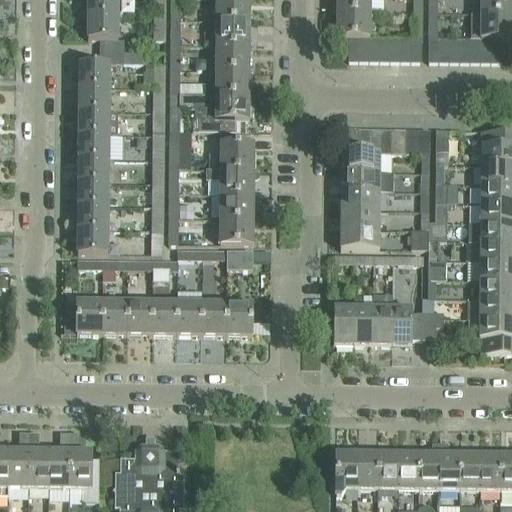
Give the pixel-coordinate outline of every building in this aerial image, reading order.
[(118,21),(118,0),(88,0),(88,21),(118,21)] [(165,21),(165,0),(153,0),(153,21),(165,21)] [(180,25),(181,0),(173,0),(171,0),(171,25),(180,25)] [(249,26),(249,1),(217,0),(217,25),(249,26)] [(370,18),(370,0),(337,0),(337,17),(370,18)] [(422,18),(422,0),(413,0),(413,18),(422,18)] [(438,18),(437,0),(428,0),(428,18),(438,18)] [(511,19),(511,0),(480,0),(481,19),(511,19)] [(370,42),(370,18),(337,17),(337,42),(348,42),(359,42),(369,42),(370,42)] [(422,43),(422,18),(413,18),(413,43),(422,43)] [(437,42),(438,18),(428,18),(428,43),(437,43),(437,42)] [(511,44),(511,19),(481,19),(481,43),(481,44),(491,44),(502,44),(511,44)] [(118,45),(118,21),(88,21),(88,45),(100,45),(100,57),(124,57),(124,45),(118,45)] [(165,57),(165,21),(153,21),(153,57),(165,57)] [(180,50),(180,25),(171,25),(171,50),(180,50)] [(249,51),(249,26),(217,25),(216,50),(249,51)] [(358,66),(359,42),(348,42),(348,66),(358,66)] [(369,66),(369,42),(359,42),(358,66),(369,66)] [(380,43),(370,42),(369,42),(369,66),(379,67),(380,43)] [(439,67),(439,42),(437,42),(437,43),(428,43),(428,67),(439,67)] [(449,67),(449,42),(439,42),(439,67),(449,67)] [(460,67),(460,43),(449,42),(449,67),(460,67)] [(390,67),(390,43),(380,43),(379,67),(390,67)] [(400,67),(401,43),(390,43),(390,67),(400,67)] [(411,67),(411,43),(401,43),(400,67),(411,67)] [(422,67),(422,47),(422,43),(413,43),(411,43),(411,67),(422,67)] [(470,67),(470,43),(460,43),(460,67),(470,67)] [(481,68),(481,44),(481,43),(470,43),(470,67),(481,68)] [(491,68),(491,44),(481,44),(481,68),(491,68)] [(502,68),(502,44),(491,44),(491,68),(502,68)] [(180,74),(180,50),(171,50),(171,74),(180,74)] [(249,76),(249,51),(216,50),(216,75),(249,76)] [(123,69),(145,69),(146,69),(146,57),(124,57),(100,57),(100,69),(80,68),(79,92),(109,93),(110,69),(123,69)] [(164,93),(165,69),(146,69),(145,69),(146,92),(153,92),(153,93),(164,93)] [(205,89),(180,89),(180,74),(171,74),(170,99),(180,99),(205,100),(205,89)] [(248,101),(249,76),(216,75),(216,100),(248,101)] [(109,117),(109,93),(79,92),(79,116),(109,117)] [(164,117),(164,93),(153,93),(152,117),(164,117)] [(179,138),(179,111),(180,99),(170,99),(170,138),(179,138)] [(248,138),(248,101),(216,100),(205,100),(180,99),(179,111),(191,111),(191,115),(196,115),(196,123),(199,123),(199,137),(248,138)] [(118,117),(109,117),(79,116),(79,140),(109,140),(118,141),(118,117)] [(164,141),(164,117),(152,117),(152,141),(164,141)] [(357,158),(358,134),(338,134),(338,166),(341,166),(341,176),(380,177),(381,158),(369,158),(357,158)] [(369,158),(370,134),(358,134),(357,158),(369,158)] [(381,158),(382,134),(370,134),(369,158),(381,158)] [(394,158),(394,135),(382,134),(381,158),(394,158)] [(406,158),(406,135),(394,135),(394,158),(406,158)] [(418,158),(418,135),(406,135),(406,158),(418,158)] [(429,158),(430,135),(418,135),(418,158),(422,158),(429,158)] [(436,135),(435,157),(444,157),(448,157),(448,135),(436,135)] [(511,137),(481,137),(481,169),(511,169),(511,137)] [(109,164),(109,140),(79,140),(79,164),(109,164)] [(164,165),(164,141),(152,141),(152,165),(164,165)] [(179,174),(179,149),(170,149),(170,174),(179,174)] [(254,150),(234,149),(221,149),(221,174),(253,175),(254,150)] [(444,169),(444,157),(435,157),(435,169),(444,169)] [(429,178),(429,158),(422,158),(421,178),(429,178)] [(108,188),(109,164),(79,164),(78,188),(108,188)] [(163,189),(164,165),(152,165),(152,189),(163,189)] [(444,188),(444,169),(435,169),(435,188),(444,188)] [(511,169),(481,169),(481,189),(511,189),(511,169)] [(178,199),(179,174),(170,174),(169,199),(178,199)] [(253,200),(253,175),(221,174),(220,199),(253,200)] [(380,196),(380,177),(341,176),(341,195),(380,196)] [(108,212),(108,188),(78,188),(78,212),(108,212)] [(447,188),(444,188),(435,188),(435,207),(447,207),(447,188)] [(163,213),(163,189),(152,189),(152,213),(163,213)] [(511,208),(511,189),(481,189),(481,208),(511,208)] [(380,215),(380,196),(341,195),(341,214),(380,215)] [(178,224),(178,199),(169,199),(169,224),(178,224)] [(253,225),(253,200),(220,199),(220,225),(253,225)] [(447,227),(447,207),(435,207),(435,227),(447,227)] [(511,208),(481,208),(480,228),(511,227),(511,208)] [(108,236),(108,212),(78,212),(78,236),(108,236)] [(163,237),(163,213),(152,213),(151,236),(163,237)] [(380,235),(380,215),(341,214),(341,234),(380,235)] [(178,249),(178,224),(169,224),(169,249),(178,249)] [(252,250),(253,225),(220,225),(220,250),(252,250)] [(447,246),(447,227),(435,227),(429,227),(428,235),(428,246),(436,246),(447,246)] [(511,227),(480,228),(480,247),(511,247),(511,227)] [(380,255),(380,235),(341,234),(340,255),(380,255)] [(411,255),(428,255),(428,246),(428,235),(421,235),(411,235),(411,246),(411,255)] [(108,260),(108,236),(78,236),(78,260),(108,260)] [(163,260),(163,237),(151,236),(151,260),(163,260)] [(511,247),(480,247),(480,266),(511,266),(511,247)] [(202,265),(202,256),(177,255),(177,265),(202,265)] [(202,265),(227,265),(227,256),(202,256),(202,265)] [(252,265),(252,256),(227,256),(227,265),(252,265)] [(354,269),(354,261),(334,261),(334,268),(354,269)] [(373,269),(374,261),(354,261),(354,269),(373,269)] [(393,269),(393,261),(374,261),(373,269),(393,269)] [(424,261),(413,261),(393,261),(393,269),(424,269),(424,261)] [(446,265),(436,265),(428,265),(428,284),(436,284),(445,284),(446,265)] [(103,275),(103,266),(78,266),(77,275),(103,275)] [(128,275),(128,266),(103,266),(103,275),(103,287),(115,287),(115,275),(128,275)] [(152,275),(152,266),(128,266),(128,275),(152,275)] [(177,266),(152,266),(152,275),(177,275),(177,266)] [(511,266),(480,266),(480,285),(511,285),(511,266)] [(435,303),(436,284),(428,284),(428,303),(435,303)] [(511,303),(511,285),(480,285),(480,303),(511,303)] [(373,351),(373,313),(363,312),(363,302),(354,302),(354,312),(353,350),(373,351)] [(392,351),(392,313),(392,302),(383,302),(383,313),(373,313),(373,351),(392,351)] [(511,324),(511,303),(480,303),(479,324),(511,324)] [(102,340),(102,307),(77,307),(77,340),(102,340)] [(127,340),(127,307),(102,307),(102,340),(127,340)] [(152,340),(152,308),(127,307),(127,340),(152,340)] [(177,341),(177,308),(152,308),(152,340),(177,341)] [(202,341),(202,308),(177,308),(177,341),(202,341)] [(227,341),(227,309),(202,308),(202,341),(227,341)] [(252,341),(252,309),(227,309),(227,341),(252,341)] [(353,350),(354,312),(334,312),(334,350),(353,350)] [(423,344),(423,317),(412,317),(412,313),(392,313),(392,351),(412,351),(412,344),(423,344)] [(436,345),(436,332),(436,317),(423,317),(423,344),(436,345)] [(511,359),(511,324),(479,324),(478,359),(511,359)] [(29,493),(29,437),(19,437),(19,455),(9,455),(8,493),(29,493)] [(49,494),(49,456),(39,456),(39,437),(29,437),(29,493),(49,494)] [(69,494),(70,438),(60,437),(60,456),(49,456),(49,494),(69,494)] [(80,438),(70,438),(69,494),(69,506),(99,507),(99,464),(91,464),(91,456),(80,456),(80,438)] [(439,496),(440,448),(432,448),(432,459),(419,459),(419,495),(439,496)] [(459,496),(460,460),(448,459),(448,448),(440,448),(439,496),(459,496)] [(115,478),(115,498),(114,511),(183,511),(184,479),(179,479),(179,464),(165,464),(165,455),(159,449),(141,449),(135,455),(135,463),(120,463),(120,478),(115,478)] [(357,495),(358,453),(336,452),(336,501),(341,501),(346,496),(346,495),(357,495)] [(378,495),(379,459),(365,459),(365,453),(358,453),(357,495),(378,495)] [(398,495),(399,453),(391,453),(391,459),(379,459),(378,495),(398,495)] [(419,495),(419,459),(406,459),(406,453),(399,453),(398,495),(419,495)] [(480,496),(480,454),(473,454),(473,460),(460,460),(459,496),(480,496)] [(500,496),(501,460),(487,460),(488,454),(480,454),(480,496),(500,496)] [(8,493),(9,455),(0,455),(0,501),(8,502),(8,493)] [(511,496),(511,460),(501,460),(500,496),(511,496)]
